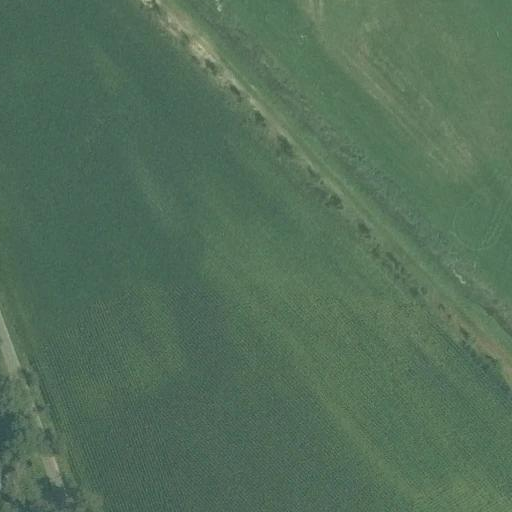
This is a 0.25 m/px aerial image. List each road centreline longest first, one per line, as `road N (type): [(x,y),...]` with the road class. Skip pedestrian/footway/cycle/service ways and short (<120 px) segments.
road 1 (track): [(157,0),(511,368)]
road 2 (unclassified): [(64,511),(0,332)]
